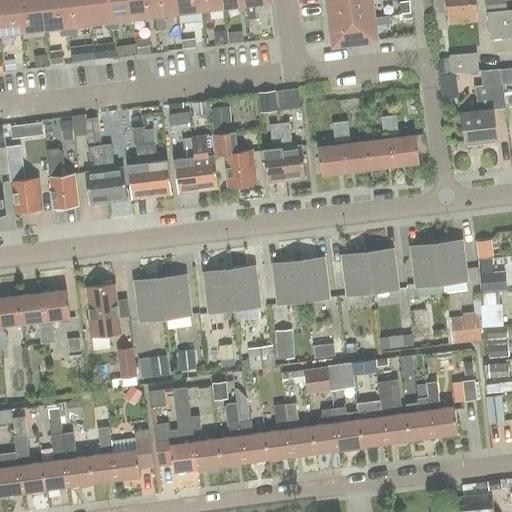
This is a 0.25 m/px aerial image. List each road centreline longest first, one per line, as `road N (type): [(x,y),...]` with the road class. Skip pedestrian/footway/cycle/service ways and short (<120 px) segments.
road 1 (residential): [(0,256),(447,203)]
road 2 (residential): [(148,511),(511,464)]
road 3 (residential): [(294,74),(0,109)]
road 4 (residential): [(447,203),(427,59),(294,74)]
